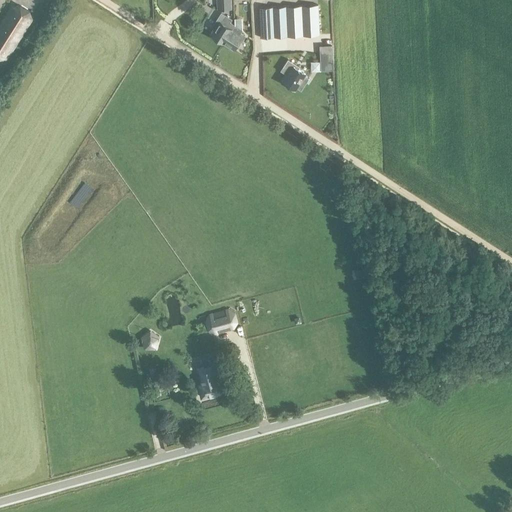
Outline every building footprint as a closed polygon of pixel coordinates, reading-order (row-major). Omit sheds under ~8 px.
[(232,9),(231,0),(216,0),(217,10),(232,9)] [(325,4),(258,7),(260,38),(327,35),(325,4)] [(0,58),(7,58),(32,19),(29,11),(20,6),(12,6),(0,25),(0,58)] [(232,29),(234,25),(223,18),(220,22),(212,35),(224,43),(224,42),(232,29)] [(232,29),(224,42),(232,47),(240,35),(239,34),(242,30),(234,25),(232,29)] [(320,58),(332,57),(332,50),(320,50),(320,58)] [(293,91),(294,89),(296,90),(297,88),(301,91),(309,79),(304,76),(306,74),(292,65),(282,81),(288,85),(287,87),(293,91)] [(215,334),(234,329),(238,322),(235,312),(228,308),(209,313),(205,320),(208,330),(215,334)] [(142,338),(145,348),(156,348),(159,338),(150,331),(142,338)] [(203,384),(198,385),(202,397),(224,391),(221,379),(218,380),(217,377),(218,377),(215,364),(215,365),(214,360),(208,361),(209,366),(197,369),(199,379),(201,379),(203,384)] [(163,379),(160,366),(149,369),(152,381),(163,379)]
